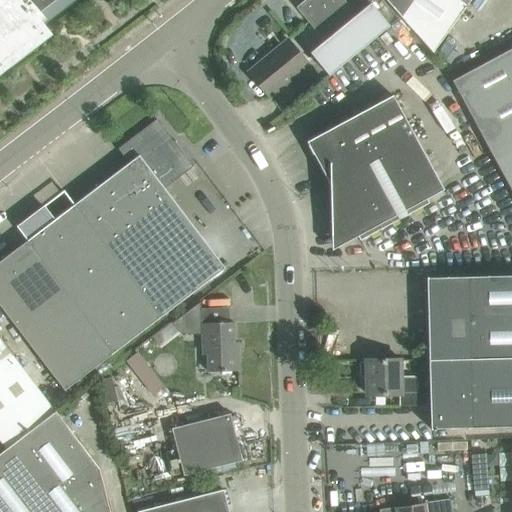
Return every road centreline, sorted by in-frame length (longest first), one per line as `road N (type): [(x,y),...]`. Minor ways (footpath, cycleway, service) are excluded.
road 1 (secondary): [(298,511),(286,235),(270,181),(163,43)]
road 2 (unclassified): [(0,166),(163,43)]
